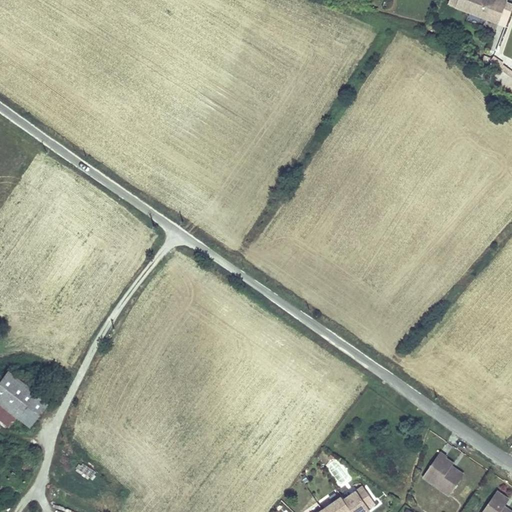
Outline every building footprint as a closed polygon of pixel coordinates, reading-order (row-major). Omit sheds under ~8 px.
[(495,28),(504,4),(492,0),(456,0),(452,12),(495,28)] [(505,83),(511,75),(502,68),(496,76),(505,83)] [(0,382),(0,405),(28,428),(48,403),(8,372),(0,382)] [(0,490),(18,466),(5,457),(11,449),(0,440),(0,490)] [(442,487),(455,496),(469,477),(461,470),(459,473),(456,470),(457,468),(459,465),(451,460),(452,459),(446,454),(431,475),(445,484),(442,487)] [(25,458),(18,466),(29,475),(37,466),(25,458)] [(29,475),(18,466),(0,490),(0,505),(4,509),(29,475)] [(429,477),(442,487),(445,484),(431,475),(429,477)] [(369,511),(374,509),(373,507),(379,503),(371,491),(365,495),(362,490),(349,499),(347,496),(322,511),(369,511)] [(511,499),(501,492),(486,511),(511,511),(511,510),(510,511),(507,510),(508,507),(511,502),(511,499)]
